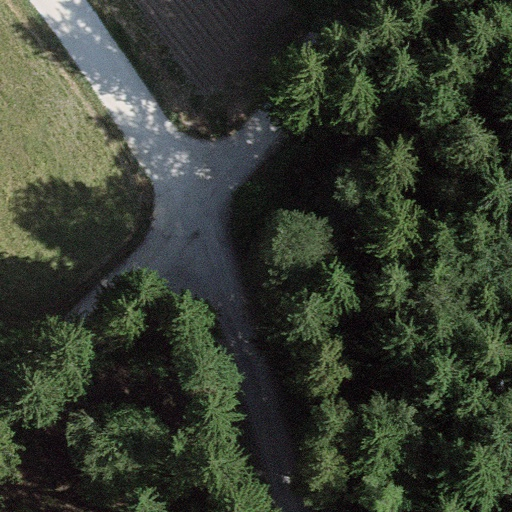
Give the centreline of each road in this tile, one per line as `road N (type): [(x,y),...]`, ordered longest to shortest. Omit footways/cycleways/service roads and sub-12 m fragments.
road 1 (track): [(283,511),(195,220),(159,141),(55,0)]
road 2 (track): [(334,0),(249,161),(0,398)]
